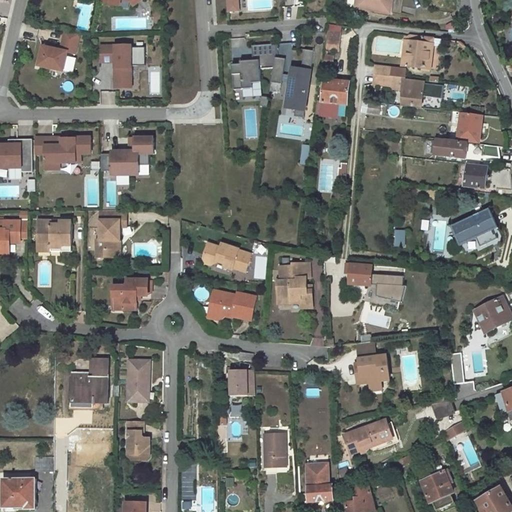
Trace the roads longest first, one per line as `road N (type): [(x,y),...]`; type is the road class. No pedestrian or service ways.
road 1 (residential): [(0,114),(201,110),(211,99),(204,0)]
road 2 (track): [(361,26),(343,251)]
